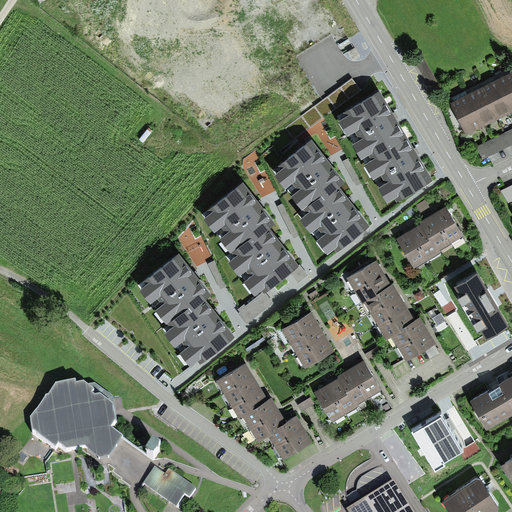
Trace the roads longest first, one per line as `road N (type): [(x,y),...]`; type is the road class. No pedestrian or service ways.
road 1 (residential): [(282,483),(511,350)]
road 2 (residential): [(282,483),(84,329)]
road 3 (secondary): [(356,0),(467,186)]
